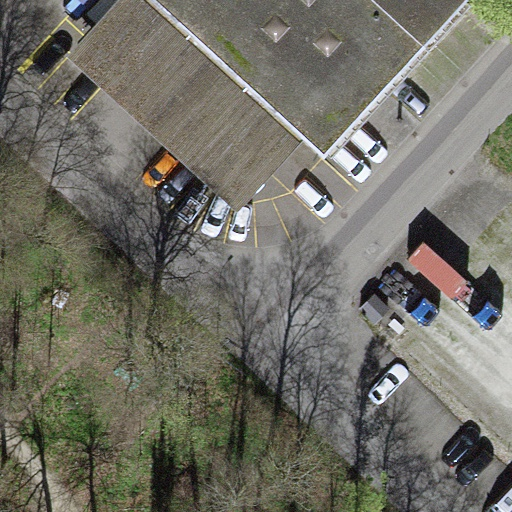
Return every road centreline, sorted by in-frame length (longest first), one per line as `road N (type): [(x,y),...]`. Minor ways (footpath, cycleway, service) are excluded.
road 1 (unclassified): [(0,88),(266,341)]
road 2 (unclassified): [(266,341),(511,69)]
road 3 (unclassified): [(266,341),(448,511)]
